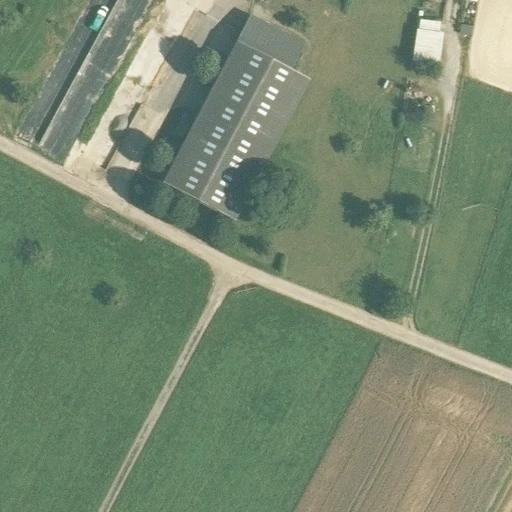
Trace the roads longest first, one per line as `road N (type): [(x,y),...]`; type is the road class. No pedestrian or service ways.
road 1 (track): [(411,345),(456,148),(465,0)]
road 2 (track): [(102,511),(232,266)]
road 3 (track): [(120,206),(216,37),(255,0)]
